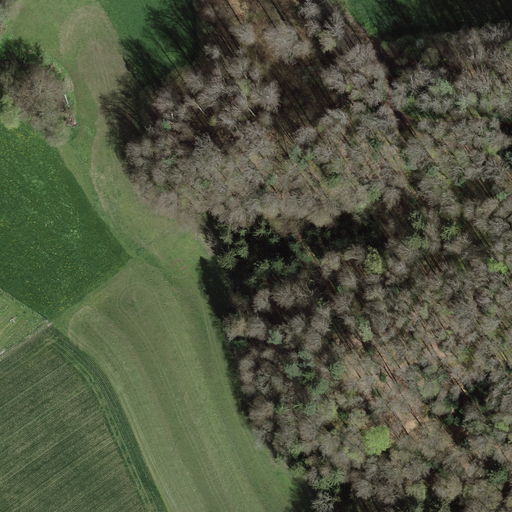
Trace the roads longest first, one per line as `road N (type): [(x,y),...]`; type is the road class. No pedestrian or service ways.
road 1 (track): [(397,348),(440,273),(444,244),(428,200),(346,160),(354,38)]
road 2 (track): [(511,180),(486,156),(398,124),(383,63),(324,0)]
road 3 (track): [(511,87),(383,63),(353,85)]
